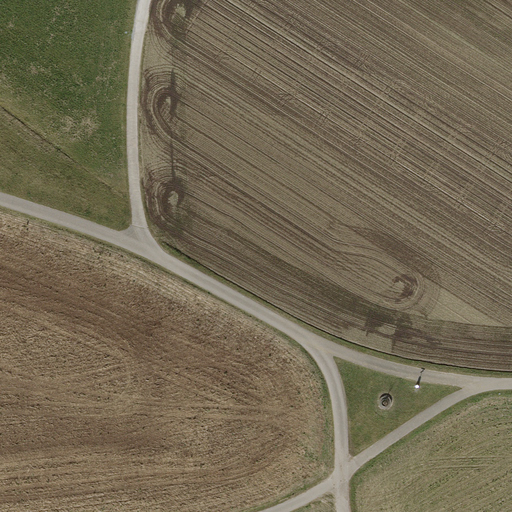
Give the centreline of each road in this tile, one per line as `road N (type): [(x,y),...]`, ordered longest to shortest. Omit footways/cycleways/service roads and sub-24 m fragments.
road 1 (track): [(483,382),(318,345),(139,244),(0,199)]
road 2 (track): [(268,511),(483,382),(511,383)]
road 3 (track): [(139,244),(129,153),(132,68),(146,0)]
road 4 (track): [(318,345),(340,416),(344,511)]
